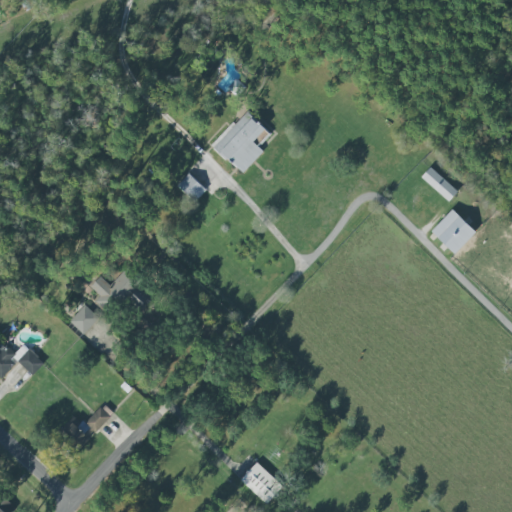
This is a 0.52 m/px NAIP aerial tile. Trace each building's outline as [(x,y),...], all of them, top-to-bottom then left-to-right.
[(211,146),(241,174),(263,152),(257,146),(269,134),(245,111),(211,146)] [(420,179),(449,201),(457,190),(428,168),(420,179)] [(194,202),(205,189),(188,174),(176,187),(194,202)] [(431,231),(454,254),(475,232),(451,210),(431,231)] [(109,286),(99,276),(89,287),(98,296),(93,302),(107,315),(139,282),(125,269),(109,286)] [(129,300),(143,312),(152,300),(138,289),(129,300)] [(83,334),(98,318),(84,305),(69,322),(83,334)] [(17,361),(31,375),(43,363),(23,344),(14,353),(5,344),(0,348),(0,378),(0,379),(17,361)] [(95,433),(113,414),(103,404),(85,423),(95,433)] [(61,435),(79,449),(93,431),(82,423),(78,428),(71,422),(61,435)] [(266,504),(282,487),(256,462),(240,480),(266,504)] [(0,511),(11,511),(15,507),(0,496),(0,511)]
